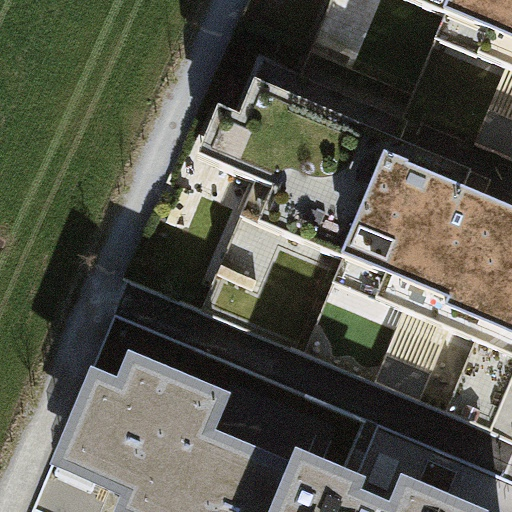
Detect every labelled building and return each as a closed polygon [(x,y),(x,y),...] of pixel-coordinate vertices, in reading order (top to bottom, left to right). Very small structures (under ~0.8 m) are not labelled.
[(511,0),(397,0),(445,20),(492,40),(482,61),(511,73),(511,0)] [(435,43),(482,61),(492,40),(445,20),(435,43)] [(409,124),(264,64),(241,119),(221,168),(256,183),(277,192),(262,227),(343,261),(390,281),(380,305),(511,360),(511,214),(463,194),(471,174),(401,145),(409,124)] [(482,155),(511,164),(511,83),(506,81),(482,155)] [(221,168),(241,119),(218,110),(198,159),(221,168)] [(277,192),(256,183),(241,218),(262,227),(277,192)] [(333,286),(380,305),(390,281),(343,261),(333,286)] [(358,511),(347,507),(351,497),(299,475),(294,487),(201,448),(216,412),(131,376),(119,403),(94,393),(68,454),(104,469),(96,487),(154,511),(358,511)]
